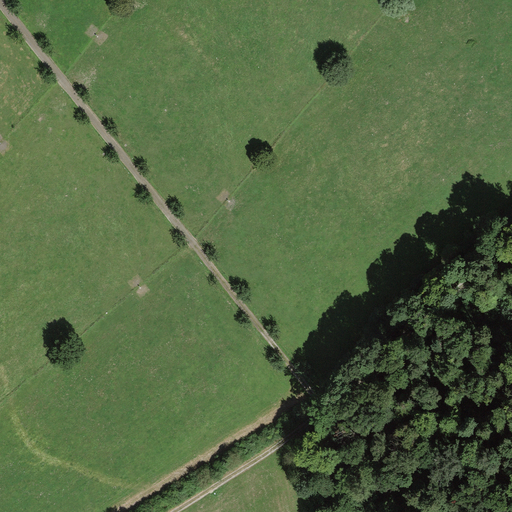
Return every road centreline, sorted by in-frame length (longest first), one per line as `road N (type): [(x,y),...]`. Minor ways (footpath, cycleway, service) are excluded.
road 1 (track): [(0,3),(345,440)]
road 2 (track): [(511,244),(386,344),(362,384),(345,440)]
road 3 (track): [(321,409),(260,461),(177,511)]
